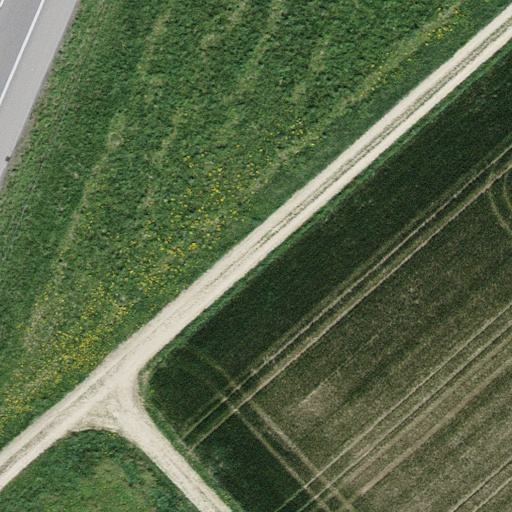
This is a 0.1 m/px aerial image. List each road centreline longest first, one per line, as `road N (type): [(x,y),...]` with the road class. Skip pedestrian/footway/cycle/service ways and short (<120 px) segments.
road 1 (track): [(511,19),(0,471)]
road 2 (track): [(99,384),(216,511)]
